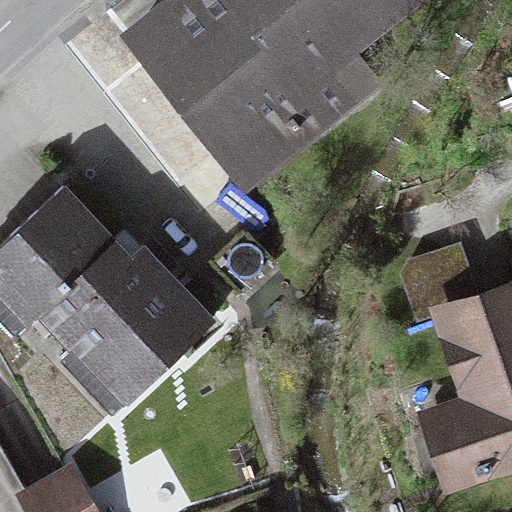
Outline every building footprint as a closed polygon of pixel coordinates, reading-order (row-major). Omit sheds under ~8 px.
[(402,0),(177,0),(135,34),(245,174),(360,84),(335,53),(402,0)] [(0,293),(26,321),(37,309),(124,400),(212,318),(143,245),(129,257),(63,183),(0,241),(0,293)] [(215,258),(243,289),(274,260),(245,228),(215,258)] [(455,248),(413,262),(406,274),(421,317),(471,300),(455,248)] [(511,292),(445,316),(477,408),(439,421),(456,470),(511,450),(511,292)] [(93,511),(70,472),(26,497),(35,511),(93,511)]
